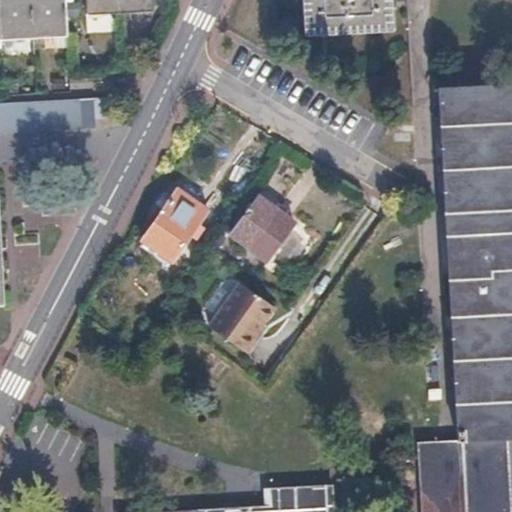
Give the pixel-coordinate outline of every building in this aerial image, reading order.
[(0,0),(0,39),(29,38),(63,37),(61,0),(0,0)] [(81,0),(82,16),(116,14),(148,12),(147,0),(81,0)] [(303,0),(305,38),(393,35),(391,0),(303,0)] [(511,88),(439,91),(457,445),(418,447),(421,511),(334,511),(333,486),(269,491),(270,506),(160,511),(510,511),(507,442),(511,442),(511,88)] [(0,134),(10,134),(24,133),(36,132),(50,132),(63,131),(77,130),(90,130),(88,101),(75,102),(62,102),(48,103),(35,104),(22,104),(9,105),(0,105),(0,134)] [(205,208),(177,189),(143,238),(171,257),(205,208)] [(294,219),(258,195),(230,234),(265,258),(294,219)] [(252,292),(237,282),(206,326),(221,336),(252,292)] [(272,305),(252,292),(221,336),(244,352),(256,336),(253,333),(260,323),(272,305)] [(263,325),(260,323),(253,333),(256,336),(263,325)]
